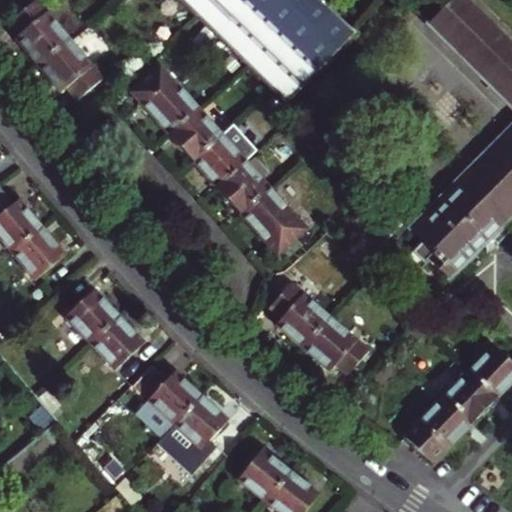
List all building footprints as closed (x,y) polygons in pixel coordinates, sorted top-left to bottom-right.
[(19,38),(41,65),(71,39),(38,0),(14,21),(25,33),(19,38)] [(184,0),(292,101),(353,35),(318,0),(184,0)] [(452,0),(430,22),(511,103),(511,165),(465,213),(445,193),(413,224),(426,238),(415,248),(428,261),(433,257),(452,276),(511,215),(511,37),(473,0),(452,0)] [(71,39),(41,65),(63,92),(70,87),(80,99),(105,79),(71,39)] [(132,88),(170,132),(203,103),(164,59),(132,88)] [(194,158),(226,129),(203,103),(170,132),(194,158)] [(511,165),(511,125),(445,193),(465,213),(511,165)] [(216,184),(249,155),(226,129),(194,158),(216,184)] [(216,184),(240,211),(273,182),(249,155),(216,184)] [(312,226),(273,182),(240,211),(279,255),(312,226)] [(45,229),(21,200),(0,218),(0,236),(15,254),(45,229)] [(45,229),(15,254),(38,281),(67,257),(45,229)] [(280,327),(305,347),(330,316),(294,286),(273,311),(285,321),(280,327)] [(69,317),(92,342),(121,316),(98,290),(69,317)] [(121,316),(92,342),(116,369),(145,342),(121,316)] [(368,347),(330,316),(305,347),(330,368),(336,361),(348,371),(368,347)] [(511,361),(497,347),(472,371),(501,400),(511,388),(511,361)] [(169,383),(153,370),(136,387),(179,426),(205,397),(177,373),(169,383)] [(501,400),(472,371),(448,396),(476,424),(501,400)] [(476,424),(448,396),(408,435),(436,463),(476,424)] [(232,420),(205,397),(179,426),(207,449),(232,420)] [(245,481),(272,504),(298,475),(270,452),(245,481)] [(310,511),(323,497),(298,475),(272,504),(281,511),(310,511)]
